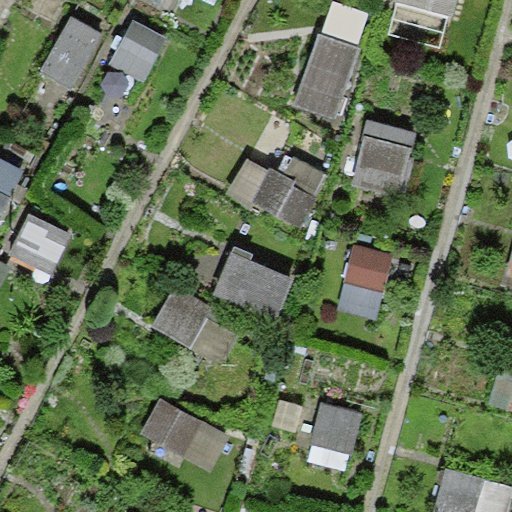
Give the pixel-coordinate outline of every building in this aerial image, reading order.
[(451,0),(391,0),(390,7),(446,20),(451,0)] [(100,26),(67,8),(35,65),(67,83),(100,26)] [(162,31),(129,14),(107,57),(140,74),(162,31)] [(355,37),(315,23),(288,101),(328,114),(355,37)] [(421,123),(364,107),(345,173),(402,189),(421,123)] [(330,171),(284,144),(273,164),(246,149),(226,184),(299,226),(330,171)] [(0,202),(22,165),(0,152),(0,202)] [(69,230),(23,208),(4,246),(50,269),(69,230)] [(511,231),(502,270),(511,272),(511,231)] [(392,246),(350,236),(335,304),(377,313),(392,246)] [(289,267),(228,241),(210,283),(272,308),(289,267)] [(212,302),(171,278),(148,317),(189,341),(212,302)] [(511,354),(506,352),(492,402),(511,407),(511,354)] [(228,428),(156,389),(137,425),(208,464),(228,428)] [(359,407),(317,396),(307,438),(349,448),(359,407)] [(453,511),(502,511),(511,481),(440,460),(427,504),(453,511)]
